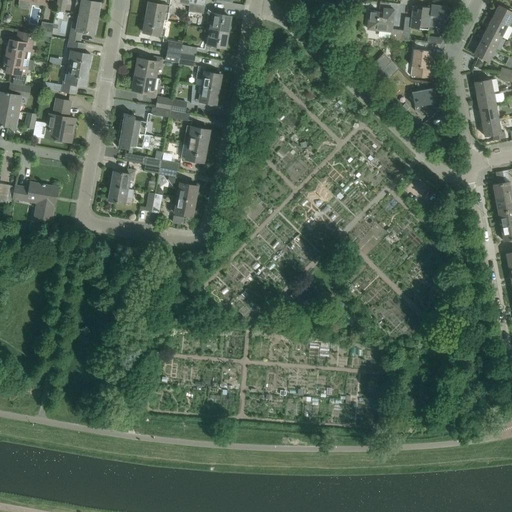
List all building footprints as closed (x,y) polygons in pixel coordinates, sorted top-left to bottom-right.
[(58,0),(56,10),(65,12),(66,0),(58,0)] [(81,7),(79,14),(98,18),(100,2),(89,0),(76,0),(75,6),(81,7)] [(169,5),(148,2),(146,17),(162,20),(163,12),(168,13),(169,5)] [(203,13),(204,6),(189,4),(188,6),(187,10),(203,13)] [(428,27),(428,26),(435,27),(436,27),(436,26),(442,29),(453,9),(447,6),(431,4),(431,7),(430,7),(428,27)] [(511,11),(498,5),(492,17),(508,25),(511,26),(511,11)] [(419,26),(428,27),(430,7),(422,6),(421,9),(417,8),(417,11),(412,10),(411,17),(405,17),(403,30),(402,39),(409,40),(410,34),(410,27),(418,28),(419,26)] [(402,39),(403,30),(392,29),(394,9),(383,8),(382,15),(379,14),(379,11),(369,10),(368,20),(369,20),(368,26),(370,29),(376,30),(379,30),(391,32),(390,38),(390,41),(401,42),(402,39)] [(225,16),(225,15),(207,12),(206,19),(211,20),(210,28),(228,32),(230,17),(225,16)] [(95,33),(98,18),(79,14),(78,22),(73,22),(70,40),(80,42),(82,31),(95,33)] [(160,28),(162,20),(146,17),(143,32),(163,35),(165,29),(160,28)] [(502,37),(508,25),(492,17),(486,29),(502,37)] [(42,22),(40,35),(52,37),(54,24),(42,22)] [(225,46),(228,32),(210,28),(208,36),(206,36),(205,44),(219,46),(219,45),(225,46)] [(486,29),(480,41),(496,49),(502,37),(486,29)] [(7,46),(5,55),(24,58),(26,50),(30,51),(34,34),(18,31),(18,32),(19,32),(17,42),(9,40),(8,46),(7,46)] [(85,43),(80,42),(70,40),(68,50),(72,51),(69,67),(88,70),(91,54),(79,52),(80,48),(84,49),(85,43)] [(180,53),(181,45),(182,42),(168,40),(166,50),(180,53)] [(428,42),(427,42),(414,41),(412,66),(414,66),(413,75),(411,75),(411,76),(430,78),(432,63),(429,63),(430,50),(427,50),(428,42)] [(489,62),(496,49),(480,41),(474,54),(489,62)] [(197,48),(181,45),(180,53),(196,55),(197,48)] [(165,59),(154,57),(153,60),(138,58),(135,74),(156,78),(158,66),(163,67),(165,61),(178,63),(180,53),(166,50),(165,59)] [(180,53),(178,63),(178,64),(194,67),(196,55),(180,53)] [(371,66),(372,67),(379,73),(391,60),(384,53),(371,66)] [(8,81),(8,82),(24,84),(27,66),(23,65),(24,58),(5,55),(4,63),(3,65),(5,65),(3,71),(11,72),(10,81),(8,81)] [(379,73),(385,79),(386,80),(387,81),(399,68),(391,60),(379,73)] [(202,86),(219,89),(221,74),(205,71),(206,67),(198,66),(196,78),(203,79),(201,86),(202,86)] [(63,92),(75,94),(76,88),(73,87),(74,84),(85,86),(88,70),(69,67),(66,82),(65,81),(63,92)] [(511,75),(500,73),(498,79),(511,82),(511,75)] [(154,89),(156,78),(135,74),(132,90),(147,92),(147,96),(156,98),(157,90),(154,89)] [(474,82),(476,95),(493,92),(490,75),(473,78),(474,82)] [(0,91),(0,106),(19,110),(21,95),(28,97),(30,87),(16,84),(14,94),(8,93),(9,92),(7,91),(6,92),(0,91)] [(200,101),(216,104),(219,89),(202,86),(201,93),(194,91),(192,103),(191,103),(191,104),(199,105),(200,101)] [(420,115),(424,112),(430,118),(437,110),(432,105),(434,102),(436,102),(433,88),(418,91),(416,89),(414,91),(412,92),(412,94),(409,96),(413,100),(414,106),(415,106),(415,110),(420,115)] [(476,95),(479,108),(496,105),(493,92),(476,95)] [(158,97),(156,107),(170,110),(172,100),(158,97)] [(49,128),(49,130),(50,130),(48,138),(55,139),(55,140),(57,140),(57,139),(71,142),(73,133),(75,118),(68,117),(71,101),(52,98),(48,124),(51,124),(50,127),(50,128),(49,128)] [(172,100),(170,110),(184,112),(186,102),(172,100)] [(479,108),(481,121),(498,118),(496,105),(479,108)] [(16,127),(19,110),(0,106),(0,123),(1,124),(0,125),(3,125),(3,124),(16,127)] [(170,110),(156,107),(153,107),(151,114),(169,117),(170,110)] [(190,113),(184,112),(170,110),(169,117),(188,121),(190,113)] [(25,126),(33,128),(36,113),(34,113),(27,112),(25,126)] [(135,115),(124,113),(121,130),(144,134),(146,121),(134,119),(135,115)] [(498,118),(481,121),(484,136),(492,134),(493,139),(502,138),(498,118)] [(184,142),(200,144),(206,146),(209,129),(187,125),(184,142)] [(142,144),(144,134),(121,130),(118,144),(118,147),(128,149),(129,145),(142,147),(142,144)] [(203,162),(206,146),(200,144),(184,142),(181,158),(203,162)] [(143,163),(145,164),(160,166),(161,159),(160,159),(144,156),(143,163)] [(161,159),(160,166),(177,170),(179,170),(180,163),(161,159)] [(158,174),(160,166),(145,164),(144,170),(158,173),(158,174)] [(177,197),(195,200),(198,186),(180,183),(181,179),(179,177),(176,176),(177,170),(160,166),(158,174),(168,176),(168,179),(175,188),(179,189),(177,197)] [(114,171),(111,186),(128,188),(130,179),(136,180),(137,170),(128,169),(127,173),(114,171)] [(495,172),(497,183),(504,182),(502,171),(495,172)] [(495,198),(511,195),(511,194),(510,181),(504,182),(497,183),(492,185),(493,191),(494,191),(495,198)] [(55,200),(54,200),(55,196),(56,197),(58,187),(45,185),(45,184),(43,183),(42,184),(30,182),(29,188),(15,185),(12,197),(37,202),(34,219),(51,222),(54,205),(55,200)] [(131,203),(132,198),(127,197),(128,188),(111,186),(108,200),(125,203),(125,202),(131,203)] [(152,211),(155,193),(149,192),(145,210),(152,211)] [(158,213),(159,213),(162,194),(155,193),(152,211),(158,213)] [(497,212),(511,209),(511,195),(495,198),(497,206),(496,206),(497,212)] [(176,205),(171,204),(170,211),(175,212),(175,216),(174,216),(173,222),(178,223),(182,224),(183,218),(183,214),(192,215),(195,200),(177,197),(176,205)] [(501,226),(511,223),(511,209),(497,212),(499,218),(501,226)] [(502,234),(503,240),(511,238),(511,223),(501,226),(502,234)] [(300,286),(291,297),(298,303),(308,313),(309,313),(318,303),(300,286)] [(288,315),(293,320),(294,321),(300,315),(294,309),(293,309),(288,315)] [(300,315),(294,321),(301,327),(307,320),(300,315)]
